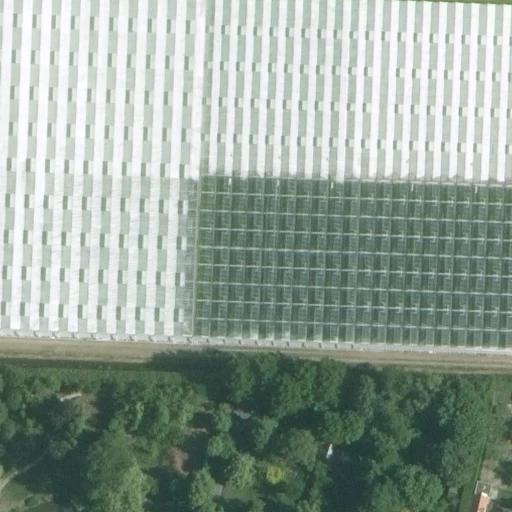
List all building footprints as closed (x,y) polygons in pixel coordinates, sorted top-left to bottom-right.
[(0,0),(0,335),(192,344),(353,351),(511,354),(511,12),(368,8),(206,1),(175,0),(0,0)] [(104,383),(101,394),(114,397),(116,386),(104,383)] [(492,395),(492,408),(508,409),(509,396),(492,395)] [(228,422),(227,423),(238,432),(250,417),(239,407),(237,411),(228,422)] [(302,424),(297,437),(307,441),(312,429),(302,424)] [(451,482),(446,502),(458,506),(463,486),(451,482)] [(475,486),(474,494),(483,496),(485,489),(475,486)] [(468,511),(484,511),(488,501),(488,499),(473,496),(468,511)]
